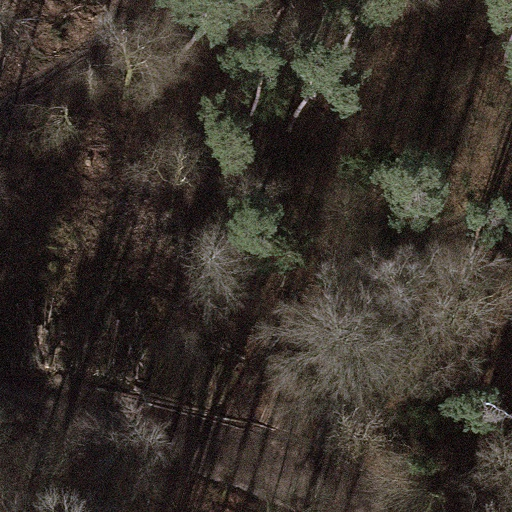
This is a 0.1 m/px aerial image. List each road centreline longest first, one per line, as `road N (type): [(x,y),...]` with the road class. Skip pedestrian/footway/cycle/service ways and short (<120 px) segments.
road 1 (track): [(152,453),(372,271),(511,215)]
road 2 (track): [(0,401),(324,511)]
